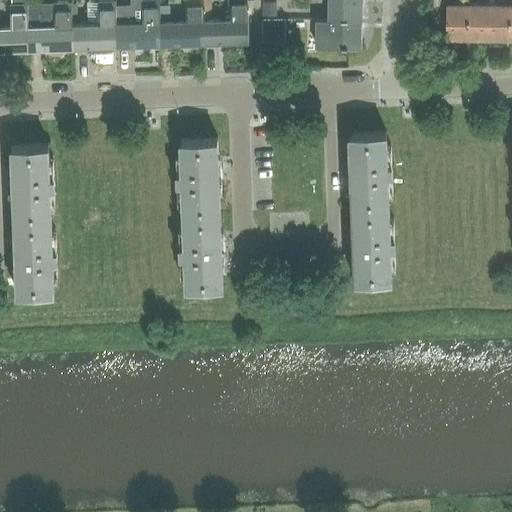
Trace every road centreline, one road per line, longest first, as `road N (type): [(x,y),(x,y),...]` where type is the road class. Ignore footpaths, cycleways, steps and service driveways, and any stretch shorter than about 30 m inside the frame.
road 1 (residential): [(329,90),(334,241),(244,244),(238,94)]
road 2 (residential): [(0,104),(238,94)]
